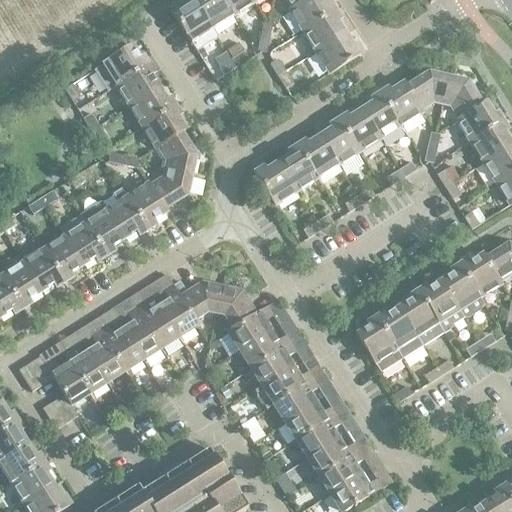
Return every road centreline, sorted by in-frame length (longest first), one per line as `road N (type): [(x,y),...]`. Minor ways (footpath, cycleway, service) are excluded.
road 1 (residential): [(2,366),(228,220)]
road 2 (residential): [(278,511),(231,437),(207,433),(89,505)]
road 3 (residential): [(393,463),(288,300)]
road 4 (residential): [(231,167),(300,124),(386,53)]
road 5 (residential): [(288,300),(418,218),(430,237)]
road 6 (residential): [(231,167),(147,25)]
road 7 (residential): [(89,505),(2,366)]
road 8 (residential): [(393,463),(435,436),(437,421),(496,385),(511,410)]
